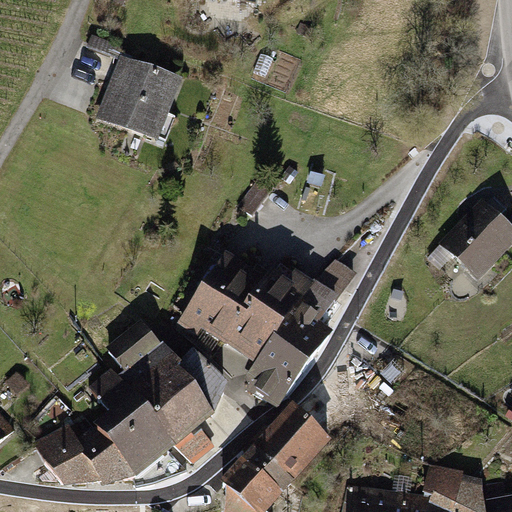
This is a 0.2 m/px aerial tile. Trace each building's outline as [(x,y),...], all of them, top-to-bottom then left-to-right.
[(192,0),(257,9),(258,0),(192,0)] [(182,83),(124,60),(117,78),(100,121),(157,144),(182,83)] [(511,246),(511,238),(474,205),(434,250),(476,287),(511,246)] [(186,294),(172,325),(241,381),(232,390),(268,414),(331,339),(316,326),(353,277),(334,263),(306,288),(292,277),(281,285),(231,249),(186,294)] [(153,279),(141,293),(156,306),(168,292),(153,279)] [(59,425),(24,448),(48,495),(71,485),(87,500),(122,488),(128,483),(132,492),(181,475),(164,455),(171,450),(192,472),(215,451),(196,429),(209,421),(221,393),(186,356),(174,365),(136,326),(100,353),(107,370),(80,389),(93,406),(93,423),(78,431),(75,426),(63,431),(59,425)] [(16,373),(1,386),(11,399),(26,386),(16,373)] [(364,377),(314,408),(340,434),(383,405),(364,377)] [(314,408),(303,397),(210,488),(219,498),(214,511),(264,511),(340,434),(314,408)] [(0,443),(11,434),(0,421),(0,443)] [(413,503),(349,493),(345,511),(477,511),(475,493),(455,488),(457,479),(424,470),(413,503)] [(511,511),(511,497),(476,502),(477,511),(511,511)]
